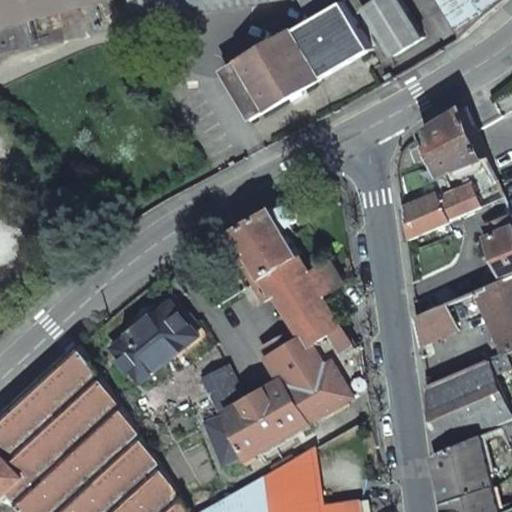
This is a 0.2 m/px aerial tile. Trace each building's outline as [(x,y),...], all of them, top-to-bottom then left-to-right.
[(0,0),(0,55),(42,45),(39,34),(63,27),(61,14),(115,0),(137,0),(144,26),(265,0),(308,0),(318,18),(231,69),(258,117),(380,47),(361,15),(371,9),(398,54),(428,37),(406,0),(0,0)] [(511,0),(445,0),(468,37),(511,0)] [(476,161),(493,154),(472,105),(428,133),(446,175),(464,167),(466,172),(479,166),(476,161)] [(511,197),(508,190),(496,195),(494,190),(483,194),(481,189),(477,191),(473,182),(451,186),(464,218),(511,197)] [(443,193),(406,208),(410,242),(455,222),(443,193)] [(282,292),(301,324),(302,324),(315,344),(348,324),(329,294),(350,282),(339,260),(317,272),(295,237),(300,234),(295,225),(299,222),(301,218),(301,214),(300,209),(296,207),(292,206),(287,207),(280,211),(278,208),(239,230),(251,249),(238,257),(237,258),(237,259),(236,262),(237,264),(238,266),(240,267),(242,268),(243,268),(244,268),(248,265),(259,285),(264,281),(274,297),(282,292)] [(511,278),(511,277),(511,215),(489,225),(511,278)] [(507,353),(511,350),(511,277),(511,278),(482,290),(507,353)] [(264,281),(259,285),(268,301),(274,297),(264,281)] [(145,379),(203,333),(177,299),(119,346),(145,379)] [(450,303),(420,315),(423,345),(461,329),(450,303)] [(278,441),(371,387),(364,334),(356,337),(348,324),(315,344),(329,365),(294,385),(288,376),(254,397),(233,366),(216,376),(252,464),(260,459),(264,465),(284,453),(278,441)] [(301,324),(267,344),(288,376),(294,385),(329,365),(315,344),(302,324),(301,324)] [(0,484),(3,481),(14,494),(27,482),(49,511),(195,511),(85,344),(0,420),(0,484)] [(511,421),(511,403),(494,358),(428,385),(438,453),(486,432),(506,424),(511,421)] [(486,432),(438,453),(448,504),(498,486),(486,432)] [(275,496),(325,490),(318,447),(272,474),(275,496)] [(235,494),(203,511),(366,511),(365,500),(327,505),(325,490),(275,496),(272,474),(235,494)] [(0,507),(14,494),(3,481),(0,484),(0,507)] [(503,511),(498,486),(448,504),(449,511),(503,511)]
